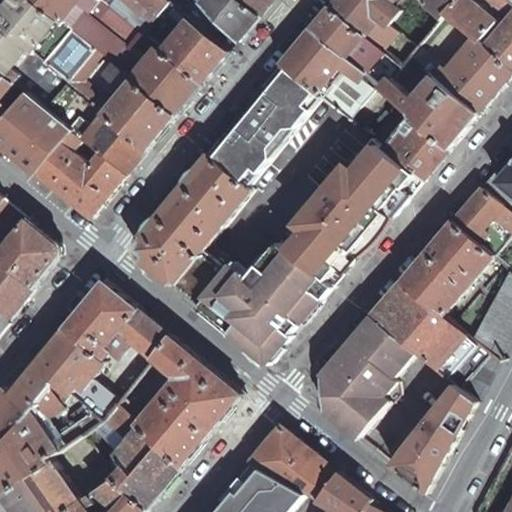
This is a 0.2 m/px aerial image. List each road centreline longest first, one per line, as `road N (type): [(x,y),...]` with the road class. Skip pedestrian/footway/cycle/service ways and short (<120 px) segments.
road 1 (residential): [(511,110),(278,392)]
road 2 (residential): [(109,253),(311,0)]
road 3 (residential): [(109,253),(278,392)]
road 4 (residential): [(278,392),(429,511)]
road 5 (residential): [(0,369),(109,253)]
road 6 (residential): [(278,392),(179,511)]
road 7 (residential): [(0,165),(109,253)]
road 8 (residential): [(454,511),(511,398)]
